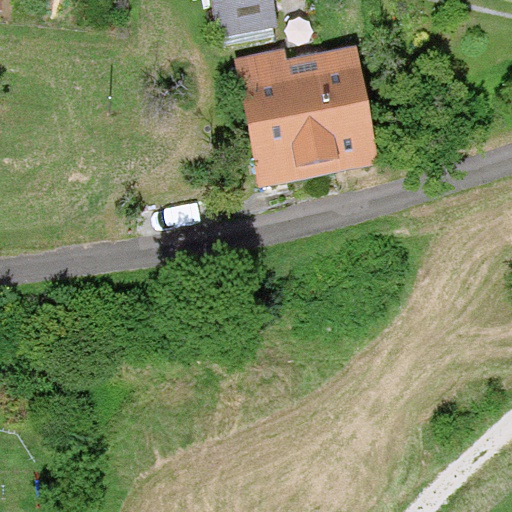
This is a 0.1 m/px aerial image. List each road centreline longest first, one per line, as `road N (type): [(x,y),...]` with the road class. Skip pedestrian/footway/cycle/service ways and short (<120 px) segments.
road 1 (residential): [(511,165),(217,248),(0,275)]
road 2 (track): [(511,420),(419,511)]
